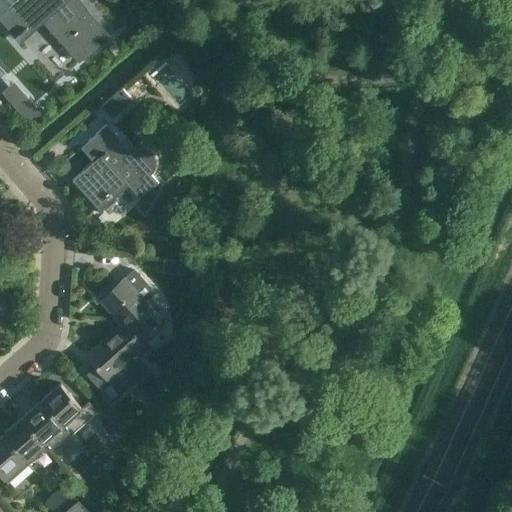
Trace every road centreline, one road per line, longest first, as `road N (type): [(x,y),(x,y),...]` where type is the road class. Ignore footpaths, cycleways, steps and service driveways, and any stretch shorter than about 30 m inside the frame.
road 1 (track): [(382,511),(511,232)]
road 2 (residential): [(0,383),(48,337),(55,215),(0,150)]
